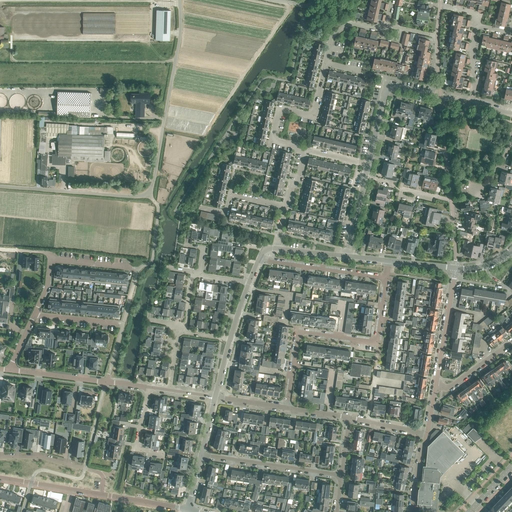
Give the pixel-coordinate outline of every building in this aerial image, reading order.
[(488,6),(489,0),(483,0),(480,12),(483,13),(485,7),(484,7),(484,5),(488,6)] [(429,9),(429,8),(428,8),(428,5),(428,6),(425,5),(425,2),(418,1),(417,11),(429,12),(429,11),(430,11),(430,9),(429,9)] [(500,8),(511,10),(511,8),(510,8),(511,4),(509,4),(506,3),(504,3),(501,2),(500,8)] [(380,14),(378,14),(379,11),(369,9),(368,14),(385,18),(386,15),(380,14)] [(156,40),(170,41),(171,11),(157,10),(156,40)] [(423,25),(423,22),(428,23),(429,13),(418,12),(417,16),(416,22),(417,22),(416,24),(417,25),(422,26),(423,25)] [(149,13),(117,13),(117,34),(149,34),(149,13)] [(510,19),(508,19),(508,16),(498,13),(497,19),(509,22),(510,19)] [(453,14),(452,19),(470,24),(470,21),(464,19),(464,20),(462,19),(463,16),(453,14)] [(508,24),(509,22),(497,19),(496,18),(495,24),(493,24),(492,27),(498,28),(499,25),(504,27),(505,23),(508,24)] [(464,28),(461,27),(454,26),(453,31),(471,36),(471,32),(465,31),(465,32),(464,31),(464,28)] [(0,39),(4,39),(4,34),(4,27),(0,27),(0,42),(1,42),(1,48),(8,48),(8,40),(0,40),(0,39)] [(359,47),(363,30),(360,29),(359,35),(360,35),(359,37),(356,36),(353,48),(359,49),(359,47)] [(365,48),(370,50),(374,32),(371,31),(370,37),(371,38),(370,39),(367,38),(365,48)] [(481,45),(487,46),(489,37),(489,36),(486,35),(486,34),(481,32),(479,40),(482,41),(481,45)] [(492,38),(489,37),(487,46),(486,47),(492,48),(495,34),(493,33),(492,38)] [(419,38),(418,44),(430,46),(431,44),(429,44),(429,40),(424,39),(425,36),(419,35),(418,38),(419,38)] [(500,40),(497,50),(503,51),(506,36),(504,36),(503,41),(500,40)] [(451,43),(468,47),(469,44),(463,42),(463,43),(461,42),(462,39),(452,37),(451,43)] [(427,52),(421,50),(420,50),(419,56),(431,58),(432,56),(429,56),(430,52),(427,51),(427,52)] [(456,52),(455,58),(469,61),(470,59),(465,58),(466,55),(456,52)] [(380,60),(377,72),(380,72),(380,69),(384,70),(386,60),(380,59),(380,60)] [(484,62),(483,65),(495,67),(497,68),(498,62),(486,59),(486,63),(484,62)] [(397,62),(393,62),(391,61),(389,73),(391,74),(392,72),(395,72),(397,64),(397,62)] [(428,63),(418,61),(417,67),(428,69),(429,67),(427,67),(428,63)] [(402,65),(397,64),(395,72),(394,73),(398,74),(397,76),(403,77),(404,71),(401,71),(402,68),(402,65)] [(453,64),(452,69),(470,73),(470,70),(464,69),(462,69),(463,66),(453,64)] [(494,73),(495,67),(483,65),(483,67),(485,67),(484,71),(487,72),(487,71),(494,73)] [(423,77),(424,74),(415,72),(414,72),(413,78),(423,80),(425,80),(425,78),(423,77)] [(454,76),(453,81),(471,85),(471,82),(465,81),(463,81),(464,78),(461,77),(454,75),(454,76)] [(495,85),(496,79),(484,77),(484,79),(486,79),(485,83),(495,85)] [(492,90),(480,87),(480,90),(482,90),(481,94),(491,96),(492,90)] [(506,89),(506,92),(505,95),(502,94),(501,100),(506,101),(506,99),(510,100),(510,99),(511,90),(506,89)] [(90,117),(91,93),(58,92),(57,116),(90,117)] [(282,102),(284,94),(278,92),(277,98),(276,98),(274,99),(275,102),(276,101),(282,102)] [(140,95),(131,95),(131,103),(131,102),(136,102),(136,117),(144,117),(145,103),(150,103),(150,96),(147,96),(147,93),(140,93),(140,95)] [(274,102),(275,102),(274,99),(271,101),(271,102),(265,100),(264,106),(273,108),(274,102)] [(407,104),(401,102),(401,101),(400,107),(397,106),(395,115),(404,117),(407,104)] [(407,103),(407,104),(404,117),(410,119),(413,119),(416,110),(413,109),(414,104),(407,103)] [(418,117),(424,119),(426,108),(420,107),(419,114),(415,113),(413,121),(417,121),(418,117)] [(430,116),(432,109),(426,108),(424,119),(423,122),(429,123),(428,124),(432,125),(434,117),(430,116)] [(69,125),(52,124),(46,124),(46,136),(58,136),(58,133),(68,134),(69,125)] [(391,131),(402,134),(403,128),(404,128),(404,127),(392,125),(393,125),(391,131)] [(424,138),(435,141),(437,135),(430,133),(430,131),(422,129),(422,132),(426,133),(424,138)] [(402,134),(391,131),(390,137),(390,138),(401,140),(402,134)] [(105,136),(85,135),(59,134),(58,155),(104,157),(105,136)] [(434,147),(435,141),(424,138),(423,144),(419,143),(418,146),(421,147),(426,148),(427,145),(434,147)] [(388,148),(388,150),(398,152),(399,146),(403,147),(403,144),(401,143),(395,142),(395,145),(388,143),(388,147),(388,148)] [(430,149),(426,148),(421,147),(421,150),(424,151),(423,157),(435,159),(436,153),(429,152),(430,149)] [(279,156),(282,157),(290,159),(292,153),(280,150),(279,156)] [(391,160),(399,162),(400,159),(396,158),(398,152),(388,150),(387,152),(386,152),(385,156),(392,157),(391,160)] [(41,163),(41,169),(41,170),(44,171),(50,171),(50,168),(47,168),(48,154),(42,154),(41,163)] [(233,161),(231,162),(232,164),(233,164),(239,165),(241,156),(235,155),(234,161),(233,161)] [(434,165),(435,159),(423,157),(422,156),(421,162),(434,165)] [(390,163),(384,162),(383,168),(393,171),(395,165),(401,166),(401,163),(399,162),(391,160),(390,163)] [(232,164),(231,162),(228,163),(228,165),(223,163),(221,169),(230,171),(231,165),(232,164)] [(392,177),(393,171),(383,168),(381,175),(388,176),(387,179),(397,181),(398,178),(392,177)] [(424,168),(423,173),(422,176),(424,176),(422,187),(429,189),(432,177),(426,176),(427,169),(424,168)] [(404,183),(410,184),(413,174),(409,173),(410,170),(404,169),(402,176),(405,177),(404,183)] [(511,169),(511,170),(510,173),(501,171),(500,177),(511,179),(511,176),(511,169)] [(47,186),(50,186),(50,181),(47,181),(47,177),(44,177),(44,171),(41,170),(41,177),(41,186),(47,186)] [(432,177),(429,189),(436,190),(437,183),(441,184),(442,180),(441,180),(442,172),(438,171),(437,178),(432,177)] [(413,174),(410,184),(417,186),(418,180),(421,181),(422,176),(423,173),(417,172),(417,175),(413,174)] [(511,185),(509,185),(511,179),(500,177),(499,183),(506,184),(505,188),(511,189),(511,185)] [(490,187),(489,194),(499,196),(501,190),(504,191),(505,188),(499,186),(498,189),(490,187)] [(383,190),(378,189),(376,196),(390,199),(391,196),(387,195),(388,188),(382,187),(383,188),(383,190)] [(498,203),(499,196),(489,194),(487,201),(486,202),(485,201),(479,201),(481,211),(483,212),(493,204),(493,201),(498,203)] [(389,202),(390,199),(376,196),(375,202),(380,203),(379,206),(380,206),(384,207),(385,201),(389,202)] [(461,211),(472,210),(472,207),(469,207),(469,201),(463,201),(464,204),(461,205),(461,206),(460,206),(460,208),(461,208),(461,211)] [(397,212),(403,214),(406,205),(399,203),(398,208),(395,208),(394,214),(397,215),(397,212)] [(412,219),(413,213),(414,212),(411,211),(412,206),(406,205),(403,214),(403,216),(409,218),(412,219)] [(374,212),(373,214),(381,216),(383,217),(384,210),(388,211),(389,208),(384,207),(380,206),(380,209),(374,208),(373,212),(374,212)] [(427,208),(426,211),(425,216),(440,219),(442,213),(441,212),(441,214),(436,213),(435,213),(436,209),(437,209),(429,207),(429,208),(427,208)] [(234,220),(235,216),(236,212),(237,209),(231,208),(229,219),(234,220)] [(245,223),(250,224),(252,216),(253,212),(250,211),(249,215),(247,214),(245,223)] [(476,224),(477,219),(480,220),(481,215),(472,213),(471,217),(465,215),(464,221),(462,221),(465,222),(476,224)] [(383,217),(381,216),(373,214),(373,217),(372,216),(371,220),(377,222),(376,225),(379,225),(380,226),(384,227),(385,224),(381,223),(383,217)] [(440,219),(425,216),(424,220),(423,223),(426,224),(425,225),(433,227),(433,226),(432,226),(433,222),(434,223),(439,224),(438,226),(439,226),(440,219)] [(511,218),(509,218),(508,224),(502,223),(502,226),(511,228),(511,218)] [(307,226),(305,226),(303,234),(308,235),(310,227),(311,223),(308,222),(307,226)] [(478,225),(476,224),(465,222),(464,228),(469,230),(469,233),(478,235),(479,230),(476,230),(477,225),(478,225)] [(195,239),(207,241),(209,241),(209,240),(211,226),(204,225),(203,233),(196,232),(196,231),(192,231),(191,237),(194,238),(194,239),(195,240),(195,239)] [(313,237),(318,238),(320,229),(321,225),(319,225),(318,229),(315,228),(313,237)] [(326,228),(326,230),(324,239),(329,240),(329,239),(331,240),(332,239),(333,235),(334,230),(326,228)] [(222,236),(221,244),(228,245),(230,231),(214,229),(213,235),(222,236)] [(367,239),(369,240),(368,246),(372,246),(371,248),(374,248),(376,237),(373,237),(373,235),(371,235),(372,231),(368,230),(366,240),(367,239)] [(433,254),(442,255),(444,240),(442,240),(443,234),(435,233),(434,239),(435,239),(434,245),(428,244),(427,251),(433,252),(433,254)] [(495,238),(491,237),(492,234),(486,233),(485,240),(487,241),(486,246),(489,247),(489,248),(493,249),(493,248),(495,238)] [(380,238),(376,237),(374,248),(377,249),(377,248),(381,248),(382,243),(385,243),(384,244),(385,244),(387,234),(384,234),(383,238),(380,237),(380,238)] [(495,237),(495,238),(493,248),(495,248),(495,247),(499,248),(500,243),(503,244),(505,236),(499,235),(499,238),(495,237)] [(389,248),(393,249),(396,237),(396,238),(390,236),(387,247),(389,247),(389,248)] [(396,237),(393,249),(400,251),(403,237),(400,236),(399,238),(396,237)] [(417,247),(419,239),(413,238),(412,239),(408,238),(406,251),(406,252),(412,253),(412,252),(413,252),(414,246),(417,247)] [(470,256),(471,256),(473,245),(469,244),(470,241),(465,240),(463,248),(466,249),(464,254),(466,255),(465,256),(470,257),(470,256)] [(211,254),(211,257),(217,258),(218,250),(227,252),(228,245),(221,244),(212,243),(211,254)] [(477,246),(473,245),(471,256),(471,257),(476,258),(476,257),(477,257),(478,252),(481,252),(483,244),(478,243),(477,246)] [(235,253),(234,260),(234,261),(241,262),(241,261),(243,247),(228,245),(227,252),(235,253)] [(191,249),(190,257),(185,257),(185,255),(180,254),(179,263),(181,263),(195,265),(197,250),(191,249)] [(33,267),(33,270),(37,270),(37,268),(38,268),(39,258),(33,257),(33,258),(29,258),(29,257),(23,257),(22,266),(28,267),(28,264),(32,265),(32,267),(33,267)] [(217,264),(225,266),(226,259),(217,258),(211,257),(209,271),(208,271),(215,272),(217,264)] [(239,275),(241,262),(234,261),(234,260),(226,259),(225,266),(233,267),(232,275),(239,276),(239,275)] [(168,278),(177,279),(176,287),(183,288),(185,274),(169,271),(168,278)] [(299,284),(302,284),(303,277),(300,277),(300,274),(294,273),(293,282),(299,283),(299,284)] [(307,284),(314,285),(315,276),(309,276),(309,275),(308,278),(305,277),(304,284),(307,284)] [(340,280),(333,279),(332,288),(338,289),(338,291),(341,292),(341,289),(342,283),(339,282),(340,280)] [(345,283),(342,283),(341,289),(341,292),(350,293),(351,290),(352,281),(348,280),(348,281),(346,281),(345,283)] [(212,300),(213,292),(213,291),(214,284),(200,282),(199,289),(207,290),(206,298),(205,299),(211,299),(212,300)] [(424,290),(427,291),(442,293),(443,288),(440,288),(441,283),(436,282),(435,286),(435,287),(434,290),(424,288),(424,290)] [(9,296),(0,295),(0,321),(7,323),(8,313),(3,312),(4,305),(8,306),(9,299),(13,299),(14,289),(12,289),(13,285),(7,284),(6,288),(10,289),(9,296)] [(213,291),(213,292),(221,293),(219,301),(226,302),(227,292),(229,292),(229,289),(228,289),(228,287),(214,285),(214,284),(213,291)] [(179,302),(181,302),(183,288),(176,287),(167,285),(167,292),(175,293),(174,301),(179,302)] [(462,298),(467,298),(468,289),(467,289),(468,288),(466,288),(466,289),(462,288),(459,301),(462,301),(462,298)] [(475,289),(474,291),(472,301),(473,301),(475,301),(475,300),(479,300),(479,298),(481,290),(480,290),(480,289),(479,288),(478,289),(475,289)] [(492,291),(491,291),(487,291),(485,303),(487,304),(488,300),(492,301),(494,292),(493,292),(493,291),(492,291)] [(504,293),(504,294),(500,293),(498,305),(500,306),(501,302),(505,303),(505,300),(506,294),(506,293),(504,293)] [(193,311),(199,312),(200,312),(202,304),(210,306),(211,299),(205,299),(206,298),(196,297),(194,311),(193,311)] [(218,307),(217,315),(220,315),(220,316),(224,316),(226,302),(219,301),(212,300),(211,299),(210,306),(218,307)] [(155,314),(169,316),(170,309),(172,301),(165,300),(164,308),(156,307),(155,314)] [(170,309),(169,316),(170,316),(183,318),(186,302),(181,302),(179,302),(178,310),(170,309)] [(361,305),(361,307),(365,308),(364,313),(373,315),(374,308),(373,308),(374,305),(368,304),(368,305),(365,305),(361,305)] [(297,322),(298,314),(299,312),(290,311),(289,317),(291,318),(291,322),(297,322)] [(190,326),(204,328),(204,322),(205,322),(206,313),(200,312),(199,312),(198,320),(190,319),(189,326),(190,326)] [(218,331),(220,316),(220,315),(217,315),(213,314),(212,323),(205,322),(204,322),(204,328),(206,329),(218,331)] [(505,321),(506,320),(503,315),(502,315),(498,318),(502,323),(505,321)] [(463,324),(463,320),(455,318),(455,319),(454,319),(453,320),(454,321),(454,324),(466,327),(466,324),(463,324)] [(392,325),(391,330),(399,332),(400,326),(404,326),(404,323),(395,322),(395,325),(392,324),(391,325),(392,325)] [(496,323),(494,325),(504,337),(507,334),(502,328),(500,329),(496,323)] [(154,340),(161,342),(161,341),(163,327),(148,325),(147,331),(155,333),(154,340)] [(495,334),(500,340),(502,338),(504,337),(494,325),(492,326),(497,332),(495,334)] [(38,336),(49,337),(48,347),(53,348),(54,333),(50,332),(50,330),(51,329),(50,329),(46,329),(45,329),(44,329),(44,328),(43,328),(39,328),(38,328),(38,329),(37,329),(37,333),(38,333),(38,336)] [(70,332),(70,331),(61,330),(61,331),(58,331),(57,339),(63,340),(63,339),(69,340),(69,339),(71,340),(72,336),(70,336),(70,332)] [(257,337),(257,333),(248,331),(248,332),(247,331),(246,335),(247,335),(247,337),(256,339),(256,340),(261,341),(262,338),(257,337)] [(461,336),(461,332),(452,331),(451,333),(452,333),(451,337),(454,337),(464,339),(464,337),(461,336)] [(77,333),(76,341),(87,342),(87,344),(91,345),(91,339),(88,339),(88,334),(85,334),(85,333),(80,332),(80,333),(77,333)] [(497,342),(498,342),(500,340),(495,334),(493,332),(491,333),(489,334),(496,343),(497,342)] [(92,339),(91,346),(95,347),(96,342),(107,343),(107,342),(108,342),(109,338),(108,338),(108,335),(104,335),(104,334),(100,334),(96,334),(96,339),(92,339)] [(492,346),(496,343),(489,334),(484,338),(486,341),(487,340),(492,346)] [(426,339),(425,342),(434,343),(434,340),(434,338),(418,336),(415,335),(414,335),(414,337),(423,339),(426,339)] [(190,345),(198,347),(199,340),(184,338),(182,349),(183,349),(182,352),(189,353),(190,345)] [(159,355),(161,342),(154,340),(146,339),(145,346),(154,347),(153,352),(151,352),(151,355),(160,356),(160,355),(159,355)] [(214,347),(215,342),(199,340),(198,347),(207,348),(206,355),(206,356),(213,357),(213,356),(212,356),(213,350),(215,350),(216,347),(214,347)] [(433,349),(432,348),(418,346),(416,345),(410,344),(409,350),(414,351),(415,347),(418,348),(424,349),(424,352),(431,353),(432,351),(433,349)] [(461,349),(462,345),(453,344),(452,344),(452,346),(452,350),(464,352),(465,350),(461,349)] [(312,357),(312,355),(314,346),(308,345),(307,345),(307,350),(304,350),(303,356),(312,357)] [(38,363),(38,360),(42,360),(43,356),(44,348),(39,347),(35,347),(35,350),(31,350),(31,351),(30,351),(30,356),(29,360),(30,360),(30,362),(32,362),(32,363),(37,363),(37,362),(38,363)] [(55,361),(56,361),(56,357),(55,357),(55,354),(48,353),(48,348),(45,348),(44,356),(47,356),(47,360),(47,364),(48,364),(48,365),(54,365),(54,362),(55,361)] [(76,357),(74,357),(73,366),(76,367),(76,368),(82,368),(82,359),(86,359),(86,351),(83,351),(82,356),(77,356),(76,357)] [(180,366),(188,367),(192,368),(193,365),(188,364),(188,359),(197,360),(198,354),(189,353),(182,352),(182,356),(180,356),(180,359),(181,359),(180,366)] [(431,356),(423,355),(422,358),(414,356),(414,353),(409,352),(408,357),(411,358),(418,359),(430,361),(431,356)] [(445,366),(445,370),(455,372),(456,368),(460,369),(462,353),(451,352),(450,358),(452,358),(452,363),(448,362),(447,366),(445,366)] [(92,354),(88,353),(87,359),(90,360),(89,369),(91,369),(91,370),(95,370),(97,370),(98,358),(95,358),(95,355),(92,355),(92,354)] [(206,356),(206,355),(198,354),(197,360),(205,362),(204,369),(209,370),(211,371),(213,357),(206,356)] [(240,356),(239,363),(242,363),(245,364),(244,365),(244,368),(246,368),(253,369),(254,366),(254,364),(251,364),(252,358),(240,356)] [(148,368),(140,367),(139,374),(146,375),(153,376),(153,375),(154,369),(155,361),(152,360),(149,360),(148,368)] [(504,361),(503,361),(501,363),(506,369),(508,368),(511,371),(511,365),(509,362),(507,363),(505,360),(504,361)] [(162,370),(154,369),(153,375),(153,376),(167,378),(169,362),(163,361),(162,370)] [(394,371),(395,363),(386,361),(385,367),(390,368),(390,371),(394,371)] [(360,377),(360,374),(362,365),(352,363),(351,371),(350,376),(360,377)] [(497,366),(502,372),(504,371),(507,375),(509,374),(506,369),(501,363),(498,364),(499,365),(497,366)] [(370,376),(372,366),(362,365),(360,374),(370,376)] [(500,374),(502,372),(497,366),(496,367),(495,367),(493,368),(501,380),(503,378),(500,374)] [(178,382),(192,384),(193,376),(194,373),(195,368),(192,368),(188,367),(187,376),(179,375),(178,382)] [(420,374),(427,376),(428,371),(413,368),(409,367),(407,367),(406,373),(412,374),(412,370),(420,372),(420,374)] [(491,371),(489,372),(494,378),(496,380),(498,379),(500,382),(502,381),(501,380),(493,368),(491,370),(491,371)] [(201,377),(193,376),(192,384),(192,383),(206,385),(209,370),(204,369),(202,369),(201,377)] [(303,375),(302,381),(311,383),(311,382),(310,382),(311,379),(315,380),(316,377),(328,378),(329,370),(322,369),(322,372),(310,370),(309,375),(303,375)] [(488,372),(485,374),(493,385),(495,384),(492,379),(494,378),(489,372),(488,373),(488,372)] [(427,379),(419,377),(419,380),(413,379),(414,376),(406,374),(405,380),(407,380),(412,381),(426,383),(427,379)] [(491,387),(493,385),(485,374),(483,376),(481,377),(487,386),(490,384),(491,387)] [(478,379),(475,381),(483,392),(485,391),(484,389),(486,387),(480,379),(478,380),(478,379)] [(313,383),(311,383),(302,381),(301,389),(309,390),(312,390),(313,383)] [(475,381),(473,383),(472,384),(476,390),(478,389),(482,394),(483,392),(475,381)] [(243,383),(233,382),(232,388),(237,389),(237,391),(241,392),(243,383)] [(3,387),(2,387),(2,392),(3,392),(2,398),(8,399),(8,400),(13,401),(15,388),(14,388),(14,389),(12,389),(12,385),(4,384),(3,387)] [(470,385),(467,387),(476,398),(477,397),(474,392),(476,390),(472,384),(470,385)] [(425,391),(426,388),(417,387),(417,390),(410,389),(410,388),(406,387),(406,385),(404,385),(403,390),(404,390),(424,393),(425,391)] [(20,396),(22,396),(22,399),(25,400),(24,403),(29,403),(29,407),(33,407),(34,398),(31,398),(32,388),(28,387),(29,386),(25,386),(25,387),(24,387),(23,390),(20,390),(20,396)] [(467,387),(465,388),(465,389),(464,390),(468,396),(470,395),(474,400),(476,399),(476,398),(467,387)] [(45,389),(45,390),(44,390),(42,401),(42,402),(50,403),(51,391),(50,391),(50,390),(45,389)] [(309,390),(301,389),(300,396),(306,396),(305,401),(324,404),(325,399),(313,397),(313,394),(308,393),(309,390)] [(416,397),(424,398),(424,393),(404,390),(404,392),(416,394),(416,397)] [(462,391),(459,392),(467,404),(469,402),(466,398),(468,396),(464,390),(462,391)] [(73,392),(64,391),(62,404),(71,405),(73,392)] [(462,400),(466,405),(467,404),(459,392),(457,394),(457,395),(456,396),(460,402),(462,400)] [(127,393),(126,393),(124,403),(124,406),(126,406),(127,403),(131,403),(131,399),(133,399),(134,396),(132,395),(131,395),(131,394),(128,393),(128,394),(127,394),(127,393)] [(93,398),(93,397),(89,396),(85,395),(85,396),(81,395),(80,403),(92,405),(92,403),(93,403),(94,398),(93,398)] [(154,398),(153,404),(163,405),(166,406),(168,397),(162,397),(162,399),(154,398)] [(188,409),(190,409),(200,411),(201,405),(194,404),(195,401),(189,400),(188,409)] [(153,409),(153,410),(159,411),(159,414),(167,415),(167,412),(166,411),(166,406),(163,405),(153,404),(153,405),(152,405),(152,408),(153,409)] [(421,418),(422,409),(417,409),(418,406),(413,405),(413,411),(414,411),(413,417),(417,417),(417,418),(420,419),(420,418),(421,418)] [(453,416),(455,408),(443,405),(443,407),(442,407),(441,408),(441,409),(441,410),(440,413),(453,416)] [(465,419),(471,414),(464,408),(460,414),(465,419)] [(181,414),(181,417),(191,418),(191,415),(200,416),(200,411),(190,409),(190,415),(181,414)] [(233,411),(226,410),(224,419),(231,420),(231,419),(234,420),(233,423),(237,423),(238,414),(232,413),(233,411)] [(243,423),(249,424),(250,422),(251,414),(244,413),(243,423)] [(160,417),(166,418),(167,415),(159,414),(158,417),(150,415),(149,421),(159,423),(160,417)] [(256,425),(257,423),(258,415),(251,414),(250,422),(249,424),(256,425)] [(270,417),(269,426),(270,426),(270,427),(275,428),(276,425),(277,418),(274,417),(274,416),(271,416),(271,417),(270,417)] [(190,421),(191,418),(181,417),(180,420),(185,421),(184,426),(196,428),(197,422),(190,421)] [(290,420),(284,419),(282,429),(288,430),(289,430),(289,429),(290,420)] [(155,428),(155,431),(165,433),(165,429),(161,429),(161,427),(160,425),(159,425),(159,423),(149,421),(148,427),(155,428)] [(302,429),(303,422),(296,421),(295,428),(302,429)] [(114,426),(113,432),(124,434),(124,431),(123,430),(124,428),(119,427),(119,424),(112,423),(112,426),(114,426)] [(316,424),(309,423),(308,430),(315,431),(316,424)] [(462,429),(475,442),(481,436),(469,423),(462,429)] [(326,429),(325,432),(336,433),(337,427),(332,426),(333,424),(328,424),(327,429),(326,429)] [(195,434),(196,428),(184,426),(183,430),(181,431),(181,432),(174,431),(174,432),(172,431),(171,434),(179,435),(186,436),(187,433),(195,434)] [(15,445),(16,445),(17,440),(18,440),(18,436),(22,436),(23,429),(18,428),(17,432),(13,432),(12,435),(9,435),(9,441),(10,442),(9,445),(10,445),(10,446),(15,446),(15,445)] [(223,430),(218,429),(217,435),(224,437),(226,437),(229,438),(230,431),(228,430),(227,431),(226,431),(223,430)] [(355,435),(354,439),(362,440),(363,441),(365,429),(361,429),(361,431),(360,431),(355,431),(355,432),(354,435),(355,435)] [(438,497),(440,483),(440,479),(440,476),(444,473),(464,453),(443,431),(436,429),(435,431),(435,430),(435,431),(432,434),(434,436),(430,440),(432,442),(428,446),(426,466),(423,466),(422,481),(421,481),(419,489),(418,489),(418,497),(417,503),(419,504),(418,509),(419,510),(419,509),(437,510),(438,501),(439,501),(439,497),(438,497)] [(31,433),(26,432),(26,433),(24,446),(26,446),(27,446),(29,447),(30,447),(32,447),(33,442),(33,439),(33,438),(33,437),(38,438),(39,431),(31,430),(31,433)] [(145,439),(155,440),(156,435),(164,436),(165,433),(155,431),(154,434),(146,433),(145,439)] [(53,445),(55,434),(51,433),(51,435),(47,434),(46,434),(46,433),(42,432),(41,445),(44,446),(44,447),(50,448),(50,445),(53,445)] [(108,438),(108,441),(115,442),(116,439),(122,440),(122,437),(123,437),(124,434),(113,432),(112,438),(108,438)] [(368,434),(367,441),(363,441),(363,442),(370,443),(372,435),(368,434)] [(186,439),(186,436),(179,435),(178,438),(180,438),(179,444),(180,444),(192,446),(193,440),(186,439)] [(226,437),(224,437),(217,435),(215,441),(225,443),(226,437)] [(57,438),(56,451),(65,452),(66,439),(57,438)] [(154,446),(155,440),(145,439),(144,445),(151,446),(150,449),(158,450),(159,447),(154,446)] [(362,440),(354,439),(353,449),(359,450),(358,454),(362,455),(364,445),(361,445),(362,440)] [(257,442),(254,442),(252,454),(258,455),(260,444),(260,441),(257,440),(257,442)] [(326,449),(326,451),(334,452),(334,448),(335,448),(335,446),(331,445),(330,445),(330,442),(323,441),(317,440),(317,442),(316,443),(316,444),(323,445),(322,446),(324,449),(326,449)] [(74,443),(72,455),(82,456),(83,452),(81,452),(82,449),(83,449),(84,442),(78,441),(77,443),(74,443)] [(110,444),(109,450),(120,452),(120,448),(119,448),(120,446),(115,445),(115,442),(108,441),(108,444),(110,444)] [(227,444),(225,443),(215,441),(215,443),(214,443),(213,447),(224,450),(225,446),(226,446),(227,444)] [(245,453),(252,454),(254,442),(250,441),(250,445),(246,445),(245,453)] [(174,452),(182,453),(183,450),(191,452),(192,446),(180,444),(180,450),(171,448),(171,449),(168,448),(168,451),(174,452)] [(403,452),(403,456),(411,457),(412,452),(404,450),(398,449),(398,451),(403,452)] [(118,458),(118,455),(119,455),(120,452),(109,450),(107,450),(105,459),(112,460),(113,457),(118,458)] [(179,456),(178,462),(188,463),(188,457),(182,456),(182,453),(174,452),(174,455),(179,456)] [(132,465),(138,466),(139,456),(133,455),(132,462),(129,461),(128,469),(131,470),(132,465)] [(332,464),(333,458),(325,457),(322,456),(321,464),(322,465),(322,466),(326,466),(327,466),(327,465),(328,463),(332,464)] [(364,459),(353,457),(352,464),(363,466),(364,466),(364,459)] [(155,473),(156,466),(156,463),(150,462),(149,468),(146,468),(145,476),(148,476),(149,472),(155,473)] [(187,469),(187,466),(188,463),(178,462),(177,467),(171,467),(170,470),(178,471),(178,468),(187,469)] [(156,463),(156,466),(155,473),(161,473),(160,480),(163,481),(164,471),(161,470),(162,464),(156,463)] [(209,466),(207,473),(215,474),(216,468),(219,467),(219,465),(213,464),(213,467),(209,466)] [(363,466),(352,464),(351,471),(360,472),(362,472),(363,466)] [(178,474),(178,471),(170,470),(170,473),(174,473),(173,479),(183,481),(184,475),(178,474)] [(227,479),(237,480),(238,471),(232,470),(231,475),(228,474),(227,479)] [(359,479),(360,472),(351,471),(350,478),(359,479)] [(253,473),(251,473),(250,480),(249,482),(256,483),(256,485),(259,486),(259,481),(256,480),(257,473),(253,472),(253,473)] [(208,484),(216,486),(217,483),(217,482),(215,481),(216,475),(215,474),(207,473),(206,480),(209,480),(208,484)] [(394,476),(393,481),(405,484),(406,478),(394,476)] [(182,487),(183,481),(173,479),(171,479),(172,483),(171,484),(171,485),(170,485),(168,486),(167,488),(178,489),(179,486),(182,487)] [(309,480),(302,479),(301,490),(309,491),(309,485),(308,485),(309,480)] [(396,488),(404,490),(405,484),(393,481),(391,481),(391,483),(396,484),(396,488)] [(322,490),(329,491),(330,484),(326,484),(326,482),(323,482),(322,483),(322,490)] [(215,489),(204,487),(202,493),(213,496),(215,489)] [(0,489),(0,500),(7,502),(7,501),(10,492),(0,489)] [(10,492),(7,501),(19,504),(21,497),(17,496),(17,494),(10,492)] [(213,496),(202,493),(201,500),(204,501),(203,503),(210,505),(212,496),(213,496)] [(503,497),(501,499),(507,505),(511,501),(504,495),(503,497)] [(34,496),(31,504),(43,507),(46,498),(39,496),(38,498),(34,496)] [(43,507),(43,509),(52,511),(53,508),(56,509),(58,502),(46,498),(43,507)] [(82,511),(85,502),(81,501),(81,500),(76,498),(72,511),(74,511),(82,511)] [(224,506),(230,507),(232,500),(232,499),(228,498),(228,499),(225,498),(224,506)] [(503,509),(507,505),(501,499),(497,502),(497,503),(503,509)] [(236,509),(242,510),(244,503),(244,502),(238,500),(238,501),(236,509)] [(102,511),(105,503),(99,501),(98,508),(95,507),(94,511),(102,511)] [(254,511),(261,511),(263,504),(264,502),(257,501),(254,511)] [(355,502),(347,501),(346,510),(350,511),(349,511),(356,511),(358,503),(355,502)] [(89,503),(85,502),(82,511),(92,511),(95,503),(89,502),(89,503)] [(111,505),(105,503),(102,511),(110,511),(111,511),(109,511),(111,505)] [(249,511),(250,504),(244,503),(242,510),(249,511)] [(500,511),(503,509),(497,503),(495,504),(493,506),(493,507),(498,511),(500,511)]
